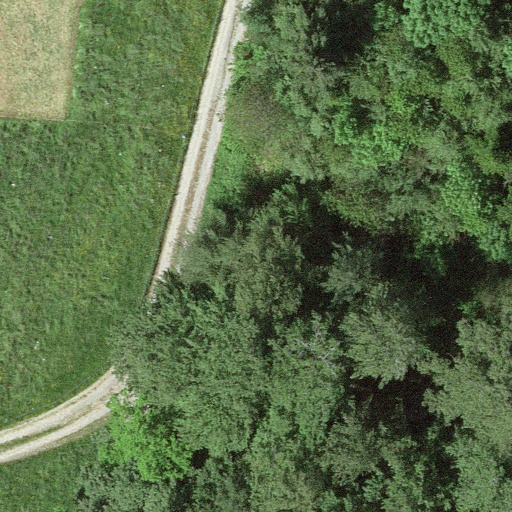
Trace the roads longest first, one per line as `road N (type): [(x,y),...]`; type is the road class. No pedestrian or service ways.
road 1 (track): [(240,0),(148,372),(99,511)]
road 2 (track): [(148,372),(0,448)]
